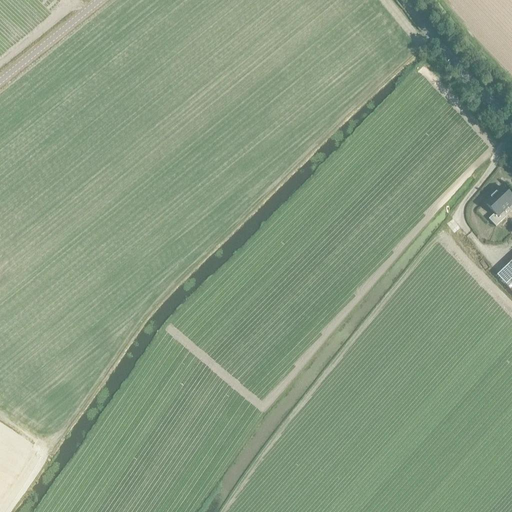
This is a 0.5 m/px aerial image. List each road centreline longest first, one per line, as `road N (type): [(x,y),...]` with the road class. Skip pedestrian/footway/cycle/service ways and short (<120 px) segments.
road 1 (residential): [(511,121),(403,0)]
road 2 (tertiary): [(0,81),(100,0)]
